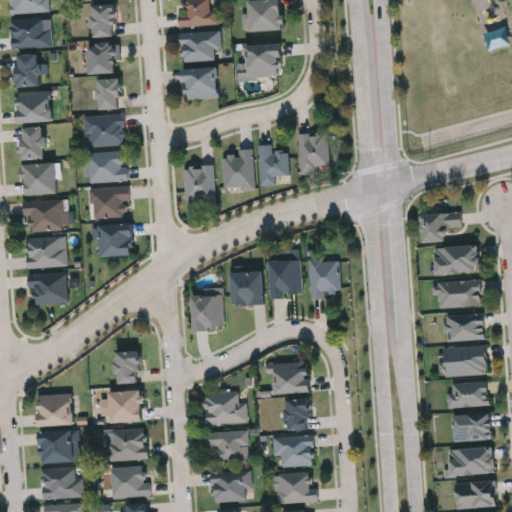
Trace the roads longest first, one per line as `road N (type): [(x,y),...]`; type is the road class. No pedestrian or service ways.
road 1 (residential): [(348,511),(338,359),(325,340),(306,330),(281,332),(182,385)]
road 2 (residential): [(148,0),(173,261)]
road 3 (secondary): [(410,433),(392,184)]
road 4 (secondary): [(369,191),(385,433)]
road 5 (residential): [(150,280),(169,316),(182,385),(191,511)]
road 6 (residential): [(173,261),(227,235),(392,184)]
road 7 (residential): [(0,381),(43,360),(173,261)]
road 8 (secondary): [(356,0),(369,191)]
road 9 (secondary): [(392,184),(380,0)]
road 10 (residential): [(312,86),(283,108),(160,144)]
road 11 (residential): [(8,378),(18,511)]
road 12 (residential): [(0,245),(8,378)]
road 13 (residential): [(511,154),(392,184)]
